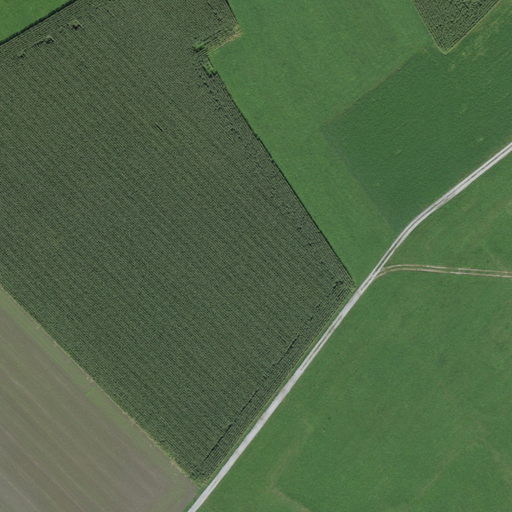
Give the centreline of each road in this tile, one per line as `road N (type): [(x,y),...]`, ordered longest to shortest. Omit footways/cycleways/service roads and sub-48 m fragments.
road 1 (track): [(186,511),(412,225),(511,146)]
road 2 (track): [(373,275),(421,267),(511,275)]
